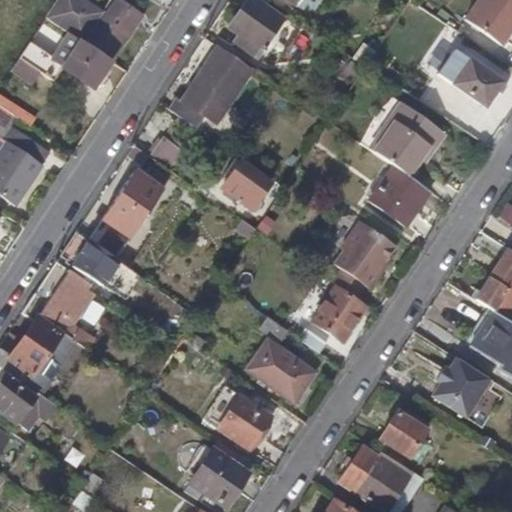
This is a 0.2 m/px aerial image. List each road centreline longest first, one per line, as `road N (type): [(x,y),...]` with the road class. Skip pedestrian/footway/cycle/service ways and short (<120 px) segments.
road 1 (residential): [(273,511),(511,143)]
road 2 (residential): [(0,305),(203,0)]
